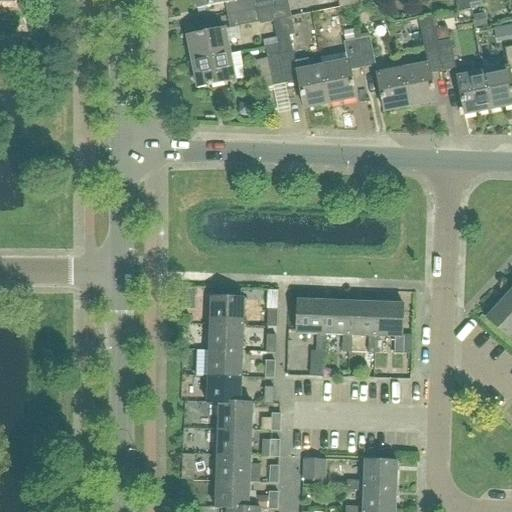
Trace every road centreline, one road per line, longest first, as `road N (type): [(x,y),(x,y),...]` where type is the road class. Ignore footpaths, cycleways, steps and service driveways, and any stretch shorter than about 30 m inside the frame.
road 1 (residential): [(476,511),(446,494),(437,468),(447,160)]
road 2 (tertiary): [(447,160),(121,153)]
road 3 (tertiary): [(120,511),(121,273)]
road 4 (tertiary): [(121,153),(122,0)]
road 5 (residential): [(121,273),(0,274)]
road 6 (tertiary): [(121,273),(121,153)]
